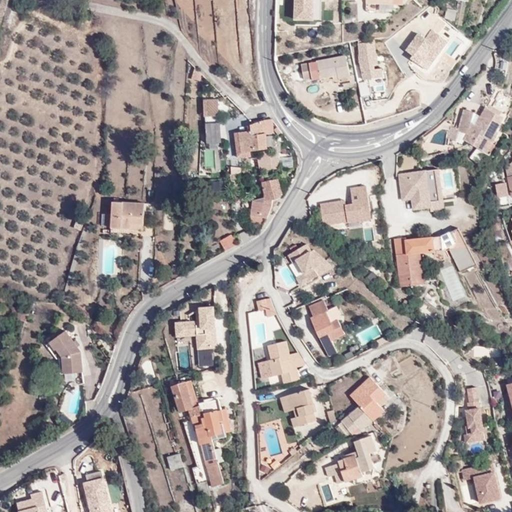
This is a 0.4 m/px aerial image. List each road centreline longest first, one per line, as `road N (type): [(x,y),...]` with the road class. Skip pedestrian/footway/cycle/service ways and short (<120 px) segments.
road 1 (residential): [(413,511),(452,412),(446,372),(404,342),(318,374),(268,277)]
road 2 (residential): [(288,511),(257,487),(252,435),(243,304),(268,277)]
road 3 (tertiary): [(107,404),(147,311),(264,240)]
road 4 (tertiary): [(0,479),(82,434),(107,404)]
road 5 (tertiary): [(329,156),(389,148),(424,126),(440,103)]
road 6 (unknown): [(222,266),(222,391)]
road 7 (tertiary): [(511,7),(440,103)]
